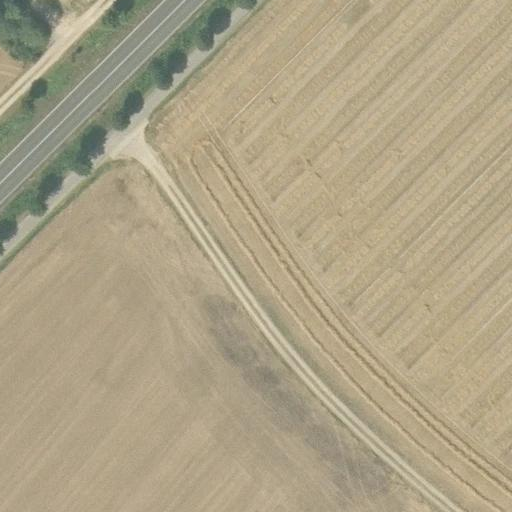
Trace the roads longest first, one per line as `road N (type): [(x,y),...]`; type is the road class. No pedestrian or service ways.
road 1 (track): [(123,137),(252,318),(444,511)]
road 2 (track): [(0,258),(259,0)]
road 3 (secondary): [(0,188),(189,0)]
road 4 (track): [(0,109),(108,0)]
